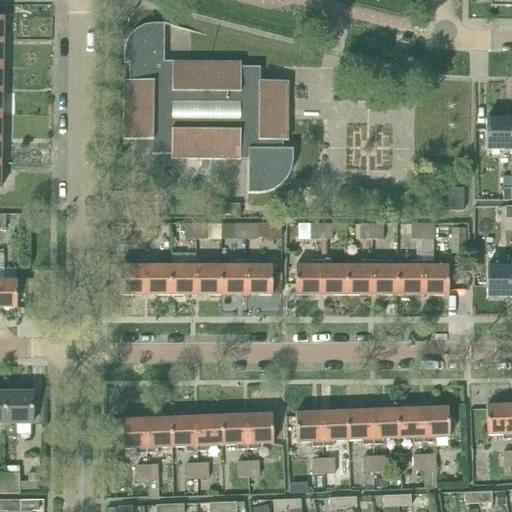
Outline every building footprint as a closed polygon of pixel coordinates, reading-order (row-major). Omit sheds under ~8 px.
[(170,160),(239,160),(247,160),(247,193),(259,193),(269,193),(277,189),(284,184),(290,177),(293,169),(295,161),(295,149),(285,149),(285,141),(290,141),(289,82),(260,82),(260,68),(240,68),(240,63),(163,62),(164,24),(162,24),(153,24),(144,25),(135,29),(129,36),(125,44),(123,53),(123,64),(128,64),(128,81),(123,81),(122,141),(151,141),(151,155),(170,155),(170,160)] [(511,119),(485,119),(485,151),(511,151),(511,163),(511,119)] [(464,212),(464,190),(449,190),(449,212),(464,212)] [(502,190),(502,201),(510,201),(510,190),(502,190)] [(345,233),(346,225),(333,225),(333,226),(333,233),(345,233)] [(346,225),(345,233),(345,246),(354,246),(355,237),(361,237),(361,226),(346,225)] [(145,240),(145,226),(135,226),(135,240),(145,240)] [(156,226),(145,226),(145,240),(156,240),(156,226)] [(196,241),(196,226),(186,226),(186,241),(196,241)] [(207,226),(196,226),(196,241),(207,241),(207,226)] [(247,241),(247,226),(236,226),(236,240),(247,241)] [(258,226),(247,226),(247,241),(258,241),(258,226)] [(321,240),(321,226),(310,226),(310,240),(321,240)] [(333,241),(333,233),(333,226),(321,226),(321,240),(333,241)] [(361,226),(361,237),(360,260),(372,260),(372,241),(372,226),(361,226)] [(383,226),(372,226),(372,241),(383,241),(383,226)] [(423,241),(423,226),(412,226),(411,241),(423,241)] [(434,255),(434,241),(434,226),(423,226),(423,241),(423,255),(434,255)] [(450,229),(450,254),(465,254),(465,229),(450,229)] [(146,297),(145,263),(135,263),(135,266),(120,267),(120,297),(146,297)] [(171,297),(171,267),(156,267),(156,263),(145,263),(146,297),(171,297)] [(197,296),(196,263),(185,263),(185,267),(171,267),(171,297),(197,296)] [(222,296),(222,267),(207,267),(207,263),(196,263),(197,296),(222,296)] [(248,296),(247,263),(236,263),(236,267),(222,267),(222,296),(248,296)] [(257,263),(247,263),(248,296),(273,296),(273,266),(257,266),(257,263)] [(321,298),(321,263),(311,263),(311,266),(295,266),(295,298),(321,298)] [(321,298),(346,298),(346,267),(332,267),(332,263),(321,263),(321,298)] [(346,267),(346,298),(372,298),(372,263),(361,263),(361,267),(346,267)] [(397,298),(397,267),(383,267),(383,263),(372,263),(372,298),(397,298)] [(423,298),(423,263),(412,263),(412,267),(397,267),(397,298),(423,298)] [(434,263),(423,263),(423,298),(448,298),(448,267),(434,267),(434,263)] [(511,267),(486,267),(486,298),(511,298),(511,287),(511,267)] [(0,282),(0,310),(17,310),(16,282),(0,282)] [(35,393),(8,393),(8,426),(5,426),(5,437),(15,437),(15,426),(35,426),(35,393)] [(35,400),(35,424),(44,424),(43,400),(35,400)] [(511,440),(511,416),(511,406),(486,407),(488,437),(502,436),(503,441),(511,440)] [(447,408),(422,409),(423,444),(434,443),(434,439),(448,439),(447,408)] [(423,444),(422,409),(397,410),(398,441),(412,440),(412,444),(423,444)] [(397,410),(371,411),(372,446),(384,446),(384,441),(398,441),(397,410)] [(372,446),(371,411),(346,412),(347,443),(361,442),(362,446),(372,446)] [(346,412),(321,413),(322,448),(333,448),(332,443),(347,443),(346,412)] [(322,448),(321,413),(295,414),(296,444),(311,444),(311,448),(322,448)] [(246,416),(247,450),(257,450),(257,446),(272,445),(271,415),(246,416)] [(220,417),(222,447),(236,447),(236,451),(247,450),(246,416),(220,417)] [(195,418),(197,452),(207,452),(207,448),(222,447),(220,417),(195,418)] [(170,419),(171,449),(185,449),(185,453),(197,452),(195,418),(170,419)] [(145,420),(146,454),(157,454),(157,450),(171,449),(170,419),(145,420)] [(134,455),(146,454),(145,420),(119,421),(120,451),(134,451),(134,455)] [(511,466),(511,452),(503,453),(503,467),(511,466)] [(424,471),(424,456),(414,456),(415,472),(424,471)] [(435,456),(424,456),(424,471),(435,471),(435,456)] [(373,473),(373,458),(363,458),(363,474),(373,473)] [(384,458),(373,458),(373,473),(385,473),(384,458)] [(334,459),(322,460),(323,475),(334,474),(334,459)] [(323,475),(322,460),(313,460),(313,475),(323,475)] [(238,478),(248,478),(248,463),(238,464),(238,478)] [(248,463),(248,478),(259,478),(258,463),(248,463)] [(187,480),(198,480),(197,465),(186,466),(187,480)] [(197,465),(198,480),(209,479),(208,465),(197,465)] [(147,482),(147,466),(135,466),(136,483),(147,482)] [(147,466),(147,482),(148,499),(158,499),(158,466),(147,466)] [(435,471),(424,471),(425,490),(436,490),(435,471)] [(28,475),(28,484),(41,484),(41,475),(28,475)] [(7,476),(7,495),(19,495),(19,476),(7,476)] [(384,481),(374,482),(374,489),(384,489),(384,481)] [(494,493),(496,506),(505,505),(504,492),(494,493)] [(478,494),(479,504),(491,503),(491,493),(478,494)] [(466,505),(479,504),(478,494),(465,495),(466,505)] [(429,497),(409,498),(409,497),(397,498),(397,507),(398,507),(409,507),(409,506),(430,505),(429,497)] [(384,498),(384,508),(384,511),(398,511),(398,507),(397,507),(397,498),(384,498)] [(342,500),(343,510),(356,509),(355,499),(342,500)] [(330,510),(343,510),(342,500),(329,500),(330,510)] [(286,502),(287,511),(300,511),(299,501),(286,502)] [(250,511),(255,510),(255,511),(268,511),(268,508),(270,507),(269,502),(249,503),(250,511)] [(273,511),(281,511),(287,511),(286,502),(274,502),(273,511)] [(7,511),(20,511),(20,503),(7,503),(7,511)]
